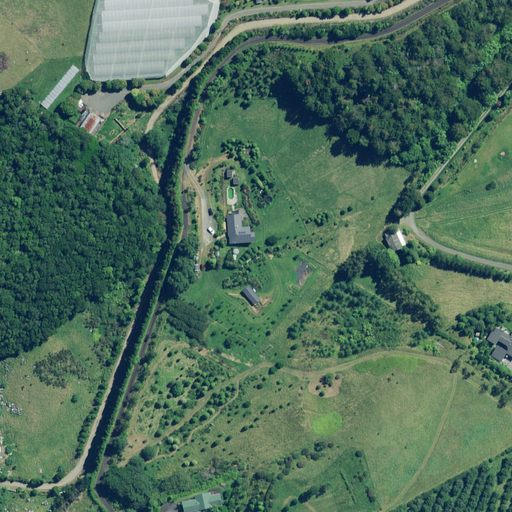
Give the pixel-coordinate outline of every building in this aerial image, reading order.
[(104,122),(86,110),(75,127),(93,139),(104,122)] [(243,228),(242,215),(227,216),(230,244),(256,242),(256,233),(251,234),(250,227),(243,228)] [(397,232),(385,238),(392,252),(404,246),(397,232)] [(497,343),(499,344),(492,355),(502,361),(507,352),(511,354),(511,334),(511,335),(496,326),(488,339),(497,344),(497,343)] [(212,511),(211,507),(223,504),(221,493),(211,495),(210,492),(196,495),(197,498),(183,501),(185,511),(188,511),(204,509),(204,511),(212,511)]
